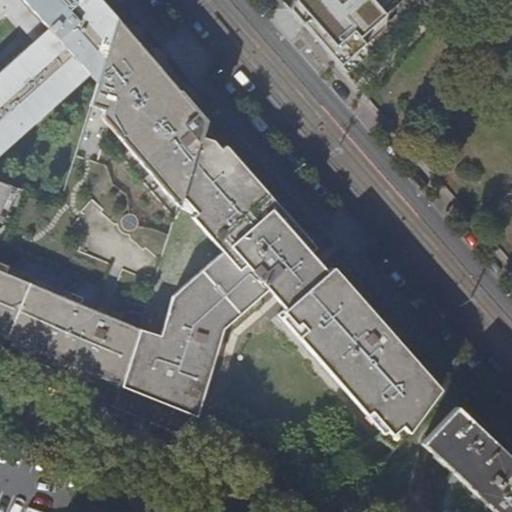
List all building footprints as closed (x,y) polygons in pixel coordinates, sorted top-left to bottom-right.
[(119,22),(98,0),(0,0),(0,4),(34,43),(0,71),(0,152),(92,75),(98,81),(119,22)] [(292,0),(289,9),(343,71),(395,25),(397,0),(292,0)] [(205,122),(119,22),(98,81),(89,108),(104,112),(101,120),(179,204),(181,197),(200,135),(205,122)] [(200,135),(181,197),(196,212),(190,217),(221,250),(181,285),(160,338),(140,330),(122,387),(194,417),(221,328),(313,247),(222,143),(217,147),(209,138),(200,135)] [(0,337),(122,387),(140,330),(0,273),(0,207),(7,187),(0,184),(0,337)] [(330,267),(275,315),(362,414),(366,410),(387,433),(397,424),(408,435),(440,390),(330,267)] [(511,511),(511,461),(456,408),(425,442),(498,511),(511,511)]
